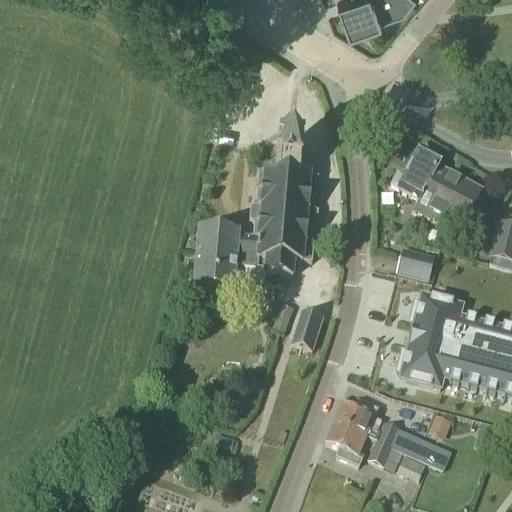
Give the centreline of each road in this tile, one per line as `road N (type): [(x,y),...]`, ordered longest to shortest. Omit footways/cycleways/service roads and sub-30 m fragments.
road 1 (unclassified): [(370,88),(350,123),(356,223),(342,319),(277,511)]
road 2 (tertiary): [(383,97),(463,151),(511,161)]
road 3 (tertiary): [(511,93),(383,97)]
